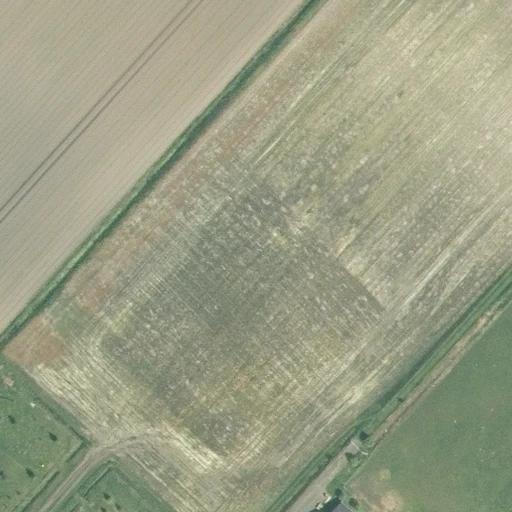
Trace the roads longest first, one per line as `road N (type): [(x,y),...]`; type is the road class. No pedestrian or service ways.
road 1 (track): [(295,511),(511,274)]
road 2 (track): [(50,511),(102,455),(163,511)]
